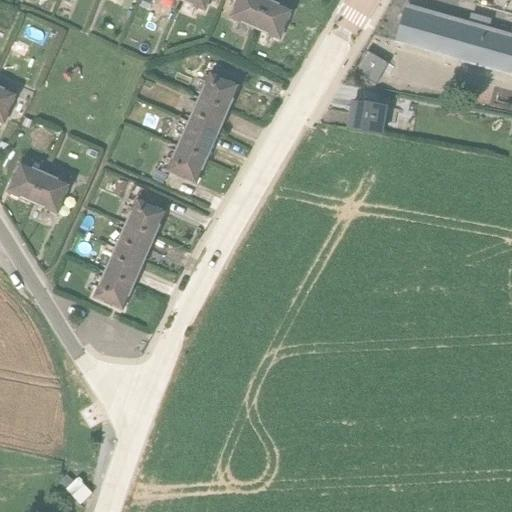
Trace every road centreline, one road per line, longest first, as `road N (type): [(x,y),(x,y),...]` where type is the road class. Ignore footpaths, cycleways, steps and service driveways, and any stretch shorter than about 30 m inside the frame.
road 1 (unclassified): [(362,0),(231,222),(142,405)]
road 2 (unclassified): [(0,233),(77,356),(142,405)]
